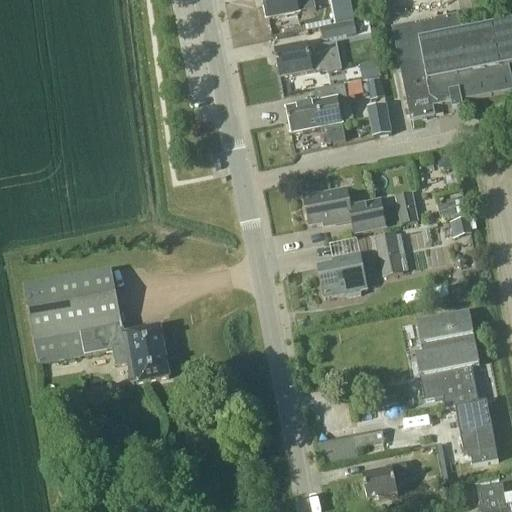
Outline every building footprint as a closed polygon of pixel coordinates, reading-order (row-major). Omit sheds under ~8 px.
[(261,0),(266,21),(299,15),(315,12),(312,0),(328,0),(334,25),(352,22),(347,0),(261,0)] [(511,91),(511,81),(509,66),(511,65),(511,22),(463,32),(460,15),(392,29),(410,120),(435,115),(433,107),(511,91)] [(356,36),(353,24),(319,30),(322,43),(356,36)] [(341,72),(336,45),(313,49),(313,50),(308,51),(307,45),(274,51),(280,80),(327,70),(328,74),(341,72)] [(379,79),(376,64),(365,66),(368,81),(379,79)] [(382,95),(380,83),(368,86),(370,98),(382,95)] [(291,136),(323,129),(326,146),(345,142),(339,107),(348,105),(346,96),(344,86),(315,92),(317,104),(286,110),(291,136)] [(386,107),(369,110),(367,110),(373,141),(376,140),(391,137),(386,107)] [(317,136),(300,138),(303,156),(319,154),(317,136)] [(455,168),(452,154),(436,157),(439,171),(455,168)] [(309,229),(323,226),(324,232),(352,226),(355,236),(386,230),(380,202),(350,208),(347,191),(304,200),(309,229)] [(418,224),(412,196),(394,199),(400,228),(418,224)] [(465,216),(462,202),(437,208),(439,221),(465,216)] [(471,237),(468,221),(449,225),(451,237),(454,237),(454,240),(471,237)] [(415,234),(415,267),(430,267),(431,249),(439,249),(439,234),(415,234)] [(382,280),(403,275),(409,274),(401,237),(395,238),(395,236),(374,241),(382,280)] [(367,291),(360,256),(342,260),(343,263),(317,269),(324,300),(345,296),(346,300),(361,297),(360,293),(367,291)] [(123,336),(112,273),(24,290),(38,366),(114,352),(117,368),(128,366),(132,387),(170,380),(160,329),(123,336)] [(486,403),(478,404),(472,369),(480,368),(469,313),(417,324),(423,354),(415,356),(425,404),(447,399),(449,412),(453,411),(455,411),(464,455),(470,454),(472,467),(498,462),(486,403)] [(354,438),(356,451),(384,445),(381,432),(354,438)] [(358,461),(356,451),(354,438),(342,441),(347,463),(358,461)] [(417,468),(441,462),(438,447),(414,453),(417,468)] [(408,475),(406,464),(386,468),(387,472),(362,478),(368,503),(398,496),(394,478),(408,475)] [(477,491),(478,495),(480,511),(507,511),(507,507),(511,506),(511,496),(505,498),(504,493),(503,490),(502,486),(477,491)]
